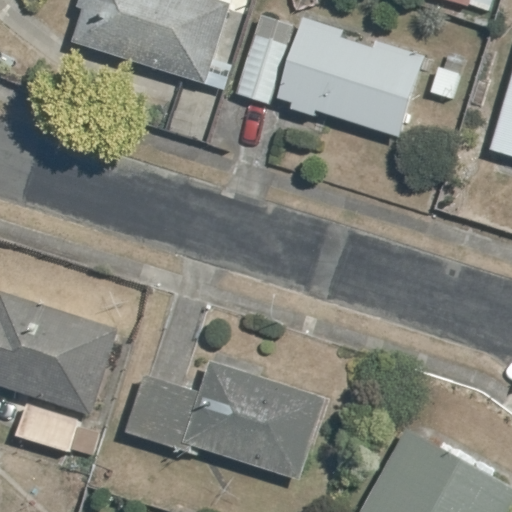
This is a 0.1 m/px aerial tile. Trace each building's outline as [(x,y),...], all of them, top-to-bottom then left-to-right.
[(81,0),(80,7),(94,12),(84,42),(216,84),(242,3),(234,0),(81,0)] [(492,0),(445,0),(489,12),(492,0)] [(244,95),(285,106),(404,136),(425,54),(312,25),(265,13),(244,95)] [(511,95),(496,155),(511,159),(511,95)] [(86,412),(99,416),(125,331),(0,293),(0,386),(29,395),(17,438),(74,454),(86,412)] [(133,435),(180,450),(178,456),(199,463),(203,451),(304,484),(331,401),(219,365),(209,397),(151,379),(133,435)] [(511,511),(511,488),(413,434),(370,511),(511,511)]
